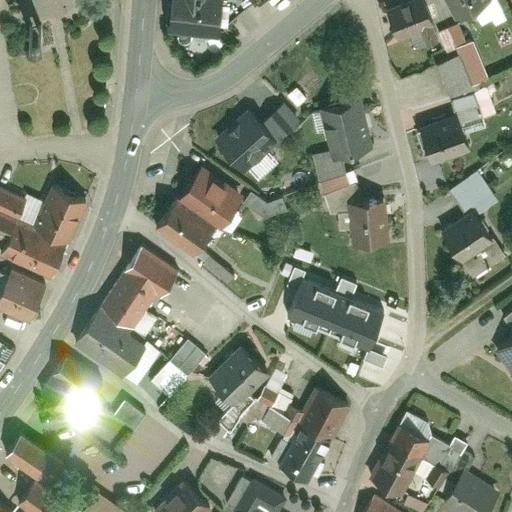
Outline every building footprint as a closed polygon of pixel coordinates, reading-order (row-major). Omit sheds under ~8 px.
[(171,0),(169,23),(221,28),(223,0),(171,0)] [(400,36),(435,21),(425,0),(396,0),(386,5),(400,36)] [(449,0),(459,15),(485,0),(449,0)] [(458,44),(468,41),(460,20),(439,28),(447,48),(458,44)] [(458,44),(473,85),(491,78),(476,38),(468,41),(458,44)] [(459,109),(462,118),(483,111),(473,85),(453,93),(459,109)] [(342,149),(375,140),(362,93),(320,104),(331,145),(333,151),(342,149)] [(262,114),(280,136),(303,116),(285,95),(262,114)] [(245,165),(280,136),(262,114),(251,101),(216,130),(245,165)] [(421,123),(434,158),(472,144),(462,118),(459,109),(421,123)] [(347,168),(342,149),(333,151),(331,145),(313,150),(320,176),(347,168)] [(217,217),(222,221),(245,188),(202,159),(179,192),(217,217)] [(471,205),(477,212),(500,195),(479,166),(455,183),(471,205)] [(350,181),(347,168),(320,176),(324,189),(327,188),(350,181)] [(350,181),(327,188),(333,206),(351,205),(350,197),(364,196),(359,178),(350,181)] [(53,179),(34,223),(65,236),(71,238),(89,194),(53,179)] [(0,207),(17,215),(27,193),(0,181),(0,207)] [(217,217),(179,192),(158,223),(196,248),(217,217)] [(351,205),(354,239),(391,236),(387,194),(364,196),(350,197),(351,205)] [(441,228),(463,257),(493,234),(477,212),(471,205),(441,228)] [(0,225),(11,230),(17,215),(0,207),(0,225)] [(2,248),(51,269),(65,236),(34,223),(17,215),(11,230),(2,248)] [(138,323),(179,265),(144,240),(102,298),(138,323)] [(286,279),(298,284),(303,273),(305,267),(294,262),(286,279)] [(0,289),(0,303),(29,318),(48,279),(13,263),(0,289)] [(287,311),(367,345),(383,307),(350,293),(336,287),(303,273),(298,284),(287,311)] [(341,273),(336,287),(350,293),(355,279),(341,273)] [(138,323),(102,298),(78,333),(127,368),(152,333),(138,323)] [(172,354),(191,369),(207,349),(188,333),(172,354)] [(511,333),(497,344),(511,364),(511,333)] [(242,339),(209,374),(238,401),(271,366),(242,339)] [(386,352),(367,345),(363,355),(382,363),(386,352)] [(89,393),(103,374),(68,349),(41,386),(69,406),(82,388),(89,393)] [(259,395),(271,401),(279,387),(266,380),(259,395)] [(303,417),(334,433),(351,400),(317,383),(305,407),(300,415),(303,417)] [(137,424),(147,410),(126,394),(116,408),(137,424)] [(300,415),(305,407),(292,400),(288,409),(280,423),(293,430),(300,415)] [(264,415),(280,423),(288,409),(271,401),(264,415)] [(313,473),(334,433),(303,417),(283,458),(313,473)] [(371,471),(402,488),(422,451),(431,435),(400,419),(371,471)] [(64,456),(22,426),(6,449),(38,472),(48,479),(64,456)] [(431,435),(422,451),(439,460),(450,440),(433,430),(431,435)] [(450,440),(439,460),(449,466),(451,467),(468,437),(455,430),(450,440)] [(211,454),(198,478),(214,486),(227,463),(211,454)] [(449,466),(439,460),(429,476),(440,482),(449,466)] [(483,511),(500,482),(466,464),(443,505),(456,511),(483,511)] [(48,479),(38,472),(21,497),(41,511),(55,511),(69,494),(48,479)] [(277,511),(288,492),(254,472),(235,505),(247,511),(246,511),(277,511)] [(152,505),(158,511),(201,511),(212,503),(186,475),(152,505)] [(100,486),(85,507),(92,511),(123,511),(128,507),(100,486)] [(408,511),(377,490),(361,511),(408,511)] [(21,511),(0,496),(0,511),(21,511)]
